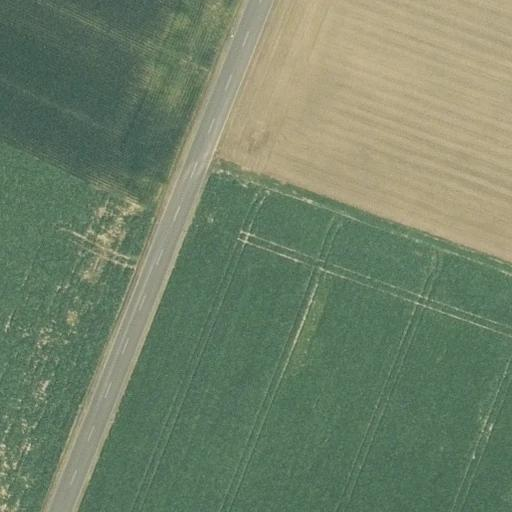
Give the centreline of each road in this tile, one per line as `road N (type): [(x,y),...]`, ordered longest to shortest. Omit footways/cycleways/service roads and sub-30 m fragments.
road 1 (secondary): [(262,0),(62,511)]
road 2 (track): [(199,165),(511,278)]
road 3 (track): [(194,178),(0,88)]
